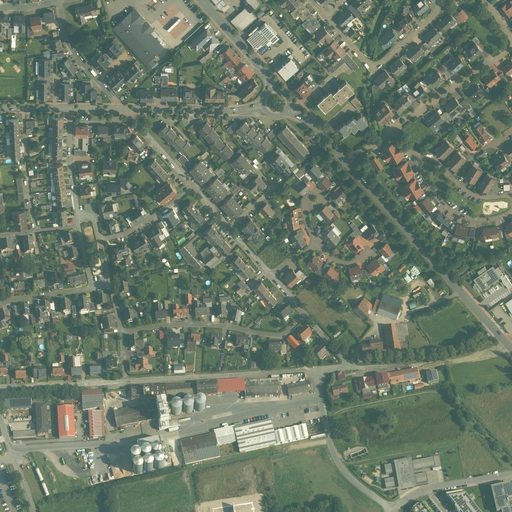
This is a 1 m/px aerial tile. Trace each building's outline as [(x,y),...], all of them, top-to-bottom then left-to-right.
[(211,0),(219,9),(225,3),(221,0),(211,0)] [(247,4),(245,6),(250,11),(259,3),(256,0),(243,0),(244,0),(247,4)] [(300,1),(299,0),(280,0),(284,4),(286,2),(288,5),(287,6),(291,10),(295,6),(300,1)] [(352,0),(363,13),(371,7),(368,4),(371,1),(370,0),(352,0)] [(422,0),(419,0),(413,6),(417,11),(418,10),(421,13),(419,14),(420,14),(428,6),(422,0)] [(511,8),(511,0),(510,0),(507,3),(506,3),(499,9),(506,18),(511,12),(511,10),(511,9),(511,8)] [(307,9),(300,1),(295,6),(296,7),(290,13),(291,12),(295,16),(297,14),(303,20),(306,18),(311,13),(310,13),(307,10),(307,9)] [(360,11),(352,3),(350,5),(355,11),(358,14),(360,11)] [(89,4),(79,6),(80,7),(75,8),(75,7),(76,11),(75,11),(76,13),(77,16),(79,22),(78,22),(79,23),(85,21),(84,21),(83,15),(91,13),(91,14),(92,13),(92,15),(100,13),(99,8),(91,10),(90,4),(89,4)] [(355,11),(350,5),(346,8),(347,9),(352,14),(355,11)] [(415,15),(406,5),(403,8),(408,14),(408,13),(412,17),(415,15)] [(245,6),(230,20),(240,32),(256,18),(250,11),(245,6)] [(53,9),(43,11),(44,16),(40,17),(41,23),(46,22),(55,20),(53,9)] [(347,9),(336,19),(342,25),(343,26),(346,23),(351,19),(354,17),(352,14),(347,9)] [(135,13),(132,10),(131,11),(130,11),(131,11),(117,24),(116,24),(113,28),(113,27),(112,28),(113,28),(117,32),(116,32),(117,33),(117,32),(121,37),(125,41),(129,45),(129,46),(133,50),(137,54),(137,55),(141,59),(145,63),(149,67),(149,68),(150,68),(150,67),(153,64),(154,64),(153,63),(153,64),(150,60),(154,56),(154,55),(159,51),(168,43),(140,13),(137,13),(135,15),(134,14),(135,13)] [(462,10),(457,15),(463,22),(468,17),(462,10)] [(311,13),(306,18),(307,19),(301,24),(302,23),(306,27),(308,25),(313,32),(312,33),(314,32),(322,25),(316,18),(315,19),(310,14),(311,13)] [(408,14),(397,23),(404,31),(406,31),(408,29),(408,27),(415,21),(412,17),(408,13),(408,14)] [(450,13),(440,22),(446,29),(450,27),(449,26),(456,20),(456,21),(457,20),(453,16),(450,13)] [(461,21),(456,14),(453,16),(457,20),(456,21),(459,23),(461,21)] [(8,15),(0,15),(0,34),(5,35),(5,24),(8,24),(8,15)] [(25,16),(14,15),(14,24),(19,24),(19,31),(24,31),(24,24),(25,24),(25,16)] [(39,16),(30,18),(32,26),(33,29),(33,28),(41,27),(41,23),(40,17),(39,16)] [(250,36),(247,38),(257,50),(265,43),(268,46),(271,43),(272,44),(279,39),(275,35),(277,33),(268,23),(266,24),(264,23),(259,27),(258,26),(248,34),(250,36)] [(327,30),(322,25),(314,32),(316,34),(313,37),(317,42),(321,39),(324,43),(325,42),(327,40),(325,38),(330,34),(329,33),(330,33),(330,32),(328,30),(327,30)] [(402,33),(396,27),(393,30),(398,36),(402,33)] [(434,27),(424,36),(427,40),(431,44),(430,44),(437,38),(441,35),(434,27)] [(211,34),(207,29),(207,28),(191,43),(196,48),(202,43),(206,47),(207,48),(209,50),(219,42),(211,34),(212,34),(211,34)] [(352,37),(357,31),(355,28),(349,34),(352,37)] [(391,29),(380,39),(381,39),(382,38),(385,42),(384,43),(387,46),(398,37),(391,29)] [(480,41),(475,36),(472,39),(476,43),(477,44),(480,41)] [(60,38),(51,40),(52,44),(53,50),(62,48),(60,38)] [(113,43),(106,49),(107,50),(112,55),(113,57),(116,54),(116,55),(118,53),(118,52),(120,50),(119,49),(116,45),(115,44),(117,42),(113,39),(111,41),(113,43)] [(335,39),(334,39),(330,43),(327,46),(328,48),(325,51),(325,52),(326,51),(329,54),(332,52),(336,57),(344,51),(343,50),(338,45),(333,40),(335,39)] [(431,44),(427,40),(423,44),(429,50),(433,46),(431,44)] [(416,43),(406,52),(410,56),(413,60),(413,59),(417,55),(418,56),(418,55),(422,52),(423,51),(420,47),(416,43)] [(476,43),(466,51),(470,55),(469,56),(470,57),(471,57),(473,59),(483,50),(477,44),(476,43)] [(429,50),(423,44),(420,47),(423,51),(422,52),(425,55),(429,51),(429,50)] [(229,46),(221,52),(221,53),(224,56),(223,57),(225,60),(226,61),(228,60),(229,61),(233,57),(231,55),(234,52),(229,46)] [(344,51),(336,57),(338,59),(346,52),(343,49),(343,50),(344,51)] [(211,50),(205,56),(207,59),(214,53),(211,50)] [(234,52),(231,55),(233,57),(229,61),(233,66),(240,59),(234,52)] [(338,59),(327,68),(331,73),(345,61),(354,71),(359,67),(346,52),(338,59)] [(103,54),(101,53),(97,57),(104,65),(107,63),(109,61),(107,59),(103,54)] [(465,62),(458,55),(449,63),(456,71),(465,62)] [(68,57),(60,63),(64,69),(73,63),(72,61),(71,62),(68,57)] [(104,65),(97,57),(92,61),(94,62),(98,68),(100,69),(102,67),(104,65)] [(406,66),(399,58),(390,67),(397,74),(406,66)] [(511,61),(511,60),(503,67),(508,72),(509,74),(510,74),(511,71),(511,61)] [(135,61),(130,66),(138,75),(143,70),(135,61)] [(73,63),(64,69),(68,75),(76,69),(73,65),(74,64),(73,63)] [(237,71),(234,73),(234,74),(238,78),(239,77),(243,81),(245,79),(246,79),(253,73),(245,64),(237,71)] [(130,66),(123,72),(120,69),(113,75),(121,84),(128,78),(131,81),(138,75),(130,66)] [(232,66),(230,69),(229,68),(227,70),(225,72),(227,75),(230,73),(235,69),(232,66)] [(454,72),(448,66),(446,69),(451,75),(454,72)] [(235,69),(230,73),(227,75),(229,78),(234,74),(234,73),(237,71),(235,69)] [(451,75),(446,69),(443,71),(448,77),(451,75)] [(438,70),(430,77),(428,75),(424,79),(429,84),(432,81),(436,85),(444,77),(438,70)] [(494,70),(484,78),(490,86),(500,78),(498,75),(494,70)] [(391,78),(385,71),(375,80),(376,82),(381,87),(382,87),(387,83),(389,85),(394,81),(391,78)] [(315,79),(309,73),(307,76),(308,77),(305,79),(308,82),(307,83),(308,85),(315,79)] [(121,84),(113,75),(108,80),(116,89),(121,84)] [(254,79),(239,92),(245,99),(256,89),(254,86),(257,83),(254,79)] [(304,80),(299,84),(292,90),(299,98),(306,92),(311,88),(308,85),(307,83),(304,80)] [(330,91),(325,95),(324,95),(322,97),(322,98),(317,102),(325,111),(338,99),(340,102),(353,90),(345,81),(340,86),(337,88),(338,88),(332,93),(330,91)] [(376,82),(372,86),(372,94),(381,87),(376,82)] [(412,91),(406,82),(402,86),(409,94),(412,91)] [(412,91),(417,97),(418,98),(426,91),(425,89),(421,85),(420,84),(416,88),(412,91)] [(475,84),(467,91),(471,96),(473,94),(475,97),(476,97),(478,96),(478,94),(481,92),(482,91),(479,89),(475,84)] [(176,86),(168,86),(168,88),(161,88),(161,98),(171,98),(171,99),(176,99),(176,88),(176,86)] [(215,86),(206,86),(205,99),(224,100),(224,95),(223,95),(223,91),(214,90),(215,86)] [(409,94),(402,86),(396,89),(402,95),(393,103),(400,110),(411,101),(412,102),(415,100),(409,94)] [(483,86),(479,89),(482,91),(481,92),(484,95),(488,92),(483,86)] [(50,89),(39,89),(39,97),(44,97),(49,97),(49,92),(50,89)] [(194,89),(183,89),(183,99),(194,99),(194,89)] [(152,91),(140,90),(140,99),(152,100),(152,91)] [(417,97),(412,91),(409,94),(415,100),(417,97)] [(363,106),(355,97),(350,101),(358,110),(363,106)] [(455,98),(445,106),(453,116),(453,115),(453,114),(455,112),(456,113),(463,107),(462,107),(459,103),(455,98)] [(464,99),(459,103),(462,107),(463,107),(464,105),(468,109),(471,106),(464,99)] [(393,113),(385,103),(375,112),(378,115),(376,117),(382,123),(381,123),(382,123),(393,113)] [(437,111),(427,120),(432,126),(434,124),(437,126),(444,120),(441,115),(437,111)] [(446,111),(443,114),(447,119),(448,121),(451,118),(446,111)] [(356,118),(354,115),(346,122),(345,122),(339,126),(339,127),(345,134),(351,128),(353,130),(359,125),(361,128),(367,122),(360,114),(356,118)] [(237,127),(235,129),(241,135),(242,134),(250,127),(245,121),(240,125),(237,127)] [(335,121),(330,125),(335,130),(339,127),(339,126),(335,121)] [(201,126),(198,128),(199,129),(199,128),(205,134),(204,135),(212,128),(206,122),(205,122),(201,126)] [(178,135),(170,126),(169,127),(166,123),(157,131),(161,136),(162,135),(169,143),(170,142),(178,135)] [(481,124),(475,127),(476,128),(475,129),(483,141),(489,136),(481,124)] [(88,125),(76,125),(76,136),(83,136),(88,136),(88,125)] [(108,126),(97,125),(97,134),(103,134),(108,134),(108,126)] [(309,151),(286,125),(280,130),(277,133),(300,159),(309,151)] [(128,126),(114,126),(114,134),(114,136),(125,137),(129,133),(132,130),(128,126)] [(250,127),(242,134),(248,141),(249,139),(257,132),(252,126),(250,127)] [(276,126),(267,134),(271,138),(277,133),(280,130),(276,126)] [(212,128),(204,135),(211,143),(210,144),(218,136),(219,135),(212,128)] [(257,132),(249,139),(255,146),(256,145),(264,137),(258,131),(257,132)] [(464,140),(458,133),(455,136),(461,143),(464,140)] [(179,134),(178,135),(170,142),(177,150),(179,149),(182,153),(190,145),(186,141),(185,142),(179,134)] [(144,144),(136,135),(129,141),(137,150),(144,144)] [(464,140),(472,149),(477,144),(472,139),(473,138),(470,135),(464,140)] [(225,144),(218,136),(210,144),(211,143),(213,146),(213,147),(217,151),(218,150),(222,155),(223,154),(225,157),(225,158),(233,151),(226,143),(225,144)] [(264,137),(256,145),(263,152),(272,143),(265,136),(264,137)] [(447,139),(436,150),(443,157),(454,147),(447,139)] [(396,143),(395,141),(382,148),(383,150),(382,150),(385,156),(384,156),(384,157),(384,156),(386,161),(387,160),(388,161),(389,161),(390,163),(403,156),(402,154),(402,153),(396,143)] [(29,149),(32,155),(41,152),(38,146),(29,149)] [(458,151),(448,162),(455,169),(466,158),(458,151)] [(504,154),(503,152),(500,154),(500,153),(498,155),(505,165),(509,162),(504,154)] [(241,153),(233,161),(237,166),(236,167),(246,159),(241,153)] [(280,153),(271,161),(271,162),(272,161),(276,166),(275,167),(284,159),(280,153)] [(192,164),(183,154),(178,158),(187,168),(192,164)] [(505,165),(498,155),(495,157),(496,157),(493,159),(500,169),(505,165)] [(168,174),(154,159),(147,165),(161,180),(168,174)] [(246,159),(236,167),(237,167),(238,166),(242,172),(248,167),(251,164),(246,159)] [(284,159),(275,167),(276,166),(281,171),(280,171),(280,172),(278,174),(281,177),(290,170),(286,166),(289,164),(284,159)] [(377,159),(372,162),(377,170),(382,167),(377,159)] [(403,163),(394,168),(395,170),(394,170),(399,179),(400,181),(410,175),(413,180),(415,179),(414,177),(415,176),(412,172),(413,172),(408,163),(405,159),(402,160),(403,163)] [(200,160),(190,169),(196,176),(206,167),(200,160)] [(482,169),(473,164),(465,176),(474,182),(482,169)] [(206,167),(196,176),(202,182),(212,173),(206,167)] [(252,172),(248,167),(243,171),(245,174),(245,173),(247,175),(247,176),(252,172)] [(312,177),(304,168),(301,170),(304,174),(309,179),(312,177)] [(496,178),(487,173),(479,185),(488,191),(496,178)] [(309,179),(304,174),(299,178),(302,181),(303,180),(306,183),(310,180),(309,179)] [(265,183),(258,175),(256,177),(251,181),(252,181),(255,183),(254,184),(255,185),(259,189),(265,183)] [(325,176),(318,183),(324,190),(328,186),(331,183),(325,176)] [(215,178),(205,187),(211,193),(221,185),(215,178)] [(415,179),(402,187),(403,188),(403,189),(408,197),(409,197),(410,199),(422,191),(421,189),(422,189),(416,180),(416,181),(415,179)] [(302,181),(296,186),(302,193),(309,186),(306,183),(303,180),(302,181)] [(168,182),(155,193),(163,203),(177,192),(175,190),(170,184),(168,182)] [(120,184),(107,184),(107,189),(107,193),(111,193),(111,194),(116,194),(116,193),(120,194),(120,189),(119,189),(119,187),(120,188),(120,184)] [(221,185),(211,193),(217,200),(227,191),(221,185)] [(90,186),(80,188),(81,196),(92,195),(90,186)] [(338,201),(346,194),(340,187),(332,193),(338,201)] [(66,196),(56,197),(52,197),(53,204),(67,202),(66,196)] [(231,196),(221,205),(222,204),(224,207),(223,207),(227,211),(237,202),(231,196)] [(426,196),(417,203),(421,208),(430,201),(426,196)] [(430,201),(421,208),(425,213),(429,210),(434,206),(430,201)] [(192,204),(190,202),(183,208),(190,216),(197,209),(195,207),(193,204),(192,204)] [(237,202),(227,211),(230,215),(231,215),(233,217),(232,217),(233,218),(243,209),(237,202)] [(105,203),(97,205),(100,215),(114,211),(113,211),(111,203),(112,203),(106,204),(105,203)] [(272,210),(267,203),(260,210),(267,218),(274,212),(272,210)] [(326,205),(319,212),(326,220),(333,214),(331,212),(326,205)] [(282,213),(276,206),(272,210),(274,212),(277,216),(282,213)] [(139,209),(130,215),(134,221),(143,215),(140,211),(139,209)] [(199,212),(197,209),(190,216),(192,219),(191,220),(191,224),(191,225),(195,230),(206,220),(199,212)] [(335,209),(331,212),(333,214),(337,218),(341,215),(335,209)] [(25,210),(14,211),(15,215),(13,216),(15,224),(16,224),(17,228),(27,227),(25,210)] [(429,210),(425,213),(423,215),(425,218),(426,218),(431,213),(429,210)] [(437,215),(433,219),(436,221),(435,222),(438,224),(445,215),(442,213),(440,211),(437,215)] [(431,213),(426,218),(431,222),(433,219),(437,215),(433,212),(431,213)] [(297,213),(290,214),(290,216),(286,216),(288,228),(298,226),(296,215),(298,215),(297,213)] [(447,217),(445,215),(438,224),(441,226),(441,225),(444,227),(450,219),(447,217)] [(110,220),(105,221),(105,222),(107,231),(115,229),(113,220),(110,220)] [(250,220),(242,227),(247,233),(246,234),(248,236),(249,235),(254,241),(258,238),(259,239),(264,234),(258,229),(258,228),(256,226),(250,220)] [(330,224),(323,230),(326,233),(331,229),(333,227),(330,224)] [(372,224),(363,232),(370,240),(376,235),(379,233),(379,232),(372,224)] [(459,225),(456,224),(453,235),(459,237),(463,225),(460,224),(459,225)] [(221,236),(211,225),(203,232),(213,243),(221,236)] [(466,226),(463,225),(459,237),(465,239),(469,228),(466,227),(466,226)] [(157,226),(149,232),(148,231),(148,232),(153,238),(151,239),(156,246),(158,245),(163,241),(159,235),(161,233),(157,226)] [(497,226),(493,227),(490,228),(492,237),(499,236),(498,230),(497,226)] [(493,227),(483,228),(484,233),(485,238),(492,237),(490,228),(493,227)] [(301,229),(293,230),(295,234),(297,238),(301,235),(304,234),(301,229)] [(331,229),(326,233),(322,237),(331,246),(339,239),(331,229)] [(382,229),(379,232),(379,233),(376,235),(381,240),(387,235),(382,229)] [(354,230),(350,233),(354,238),(355,237),(358,234),(354,230)] [(72,232),(63,234),(66,244),(66,246),(68,246),(73,244),(73,243),(74,243),(72,232)] [(301,235),(297,238),(295,234),(290,237),(297,248),(305,242),(301,235)] [(142,236),(131,242),(136,251),(137,251),(147,244),(148,244),(144,239),(142,235),(142,236)] [(387,235),(381,240),(385,244),(386,243),(391,239),(387,235)] [(231,247),(221,236),(214,243),(222,252),(224,254),(231,247)] [(354,238),(348,243),(355,252),(362,245),(355,237),(354,238)] [(32,239),(23,240),(25,254),(31,253),(31,250),(33,250),(32,239)] [(13,241),(0,242),(0,248),(1,253),(5,252),(14,251),(14,247),(15,247),(15,244),(13,244),(13,241)] [(123,246),(111,248),(112,254),(113,254),(114,259),(118,258),(118,259),(122,259),(123,264),(130,263),(128,254),(122,255),(121,249),(127,248),(126,242),(122,243),(123,246)] [(222,252),(214,243),(209,247),(211,250),(217,257),(222,252)] [(385,244),(379,249),(386,256),(393,250),(386,243),(385,244)] [(158,245),(156,246),(153,247),(157,254),(162,251),(158,245)] [(208,245),(200,252),(203,256),(211,250),(209,247),(208,245)] [(195,259),(183,246),(179,249),(188,264),(190,264),(195,259)] [(76,250),(68,252),(70,262),(78,260),(76,250)] [(203,256),(202,258),(208,265),(217,257),(211,250),(203,256)] [(217,257),(208,265),(212,269),(225,257),(226,256),(224,254),(222,252),(217,257)] [(238,255),(231,262),(234,265),(238,269),(245,263),(238,255)] [(322,262),(314,255),(308,262),(316,269),(319,266),(322,262)] [(381,255),(376,259),(381,264),(385,260),(381,255)] [(376,259),(375,258),(367,266),(374,274),(375,273),(376,275),(379,272),(377,271),(381,268),(382,269),(384,268),(381,264),(376,259)] [(245,263),(238,269),(245,277),(251,271),(245,263)] [(331,267),(326,263),(323,269),(322,270),(325,272),(330,267),(331,267)] [(418,264),(415,266),(419,272),(423,270),(418,264)] [(359,265),(349,268),(352,278),(356,277),(356,278),(362,276),(360,270),(359,265)] [(319,266),(316,269),(314,271),(320,276),(322,270),(323,269),(319,266)] [(493,266),(474,279),(482,290),(501,277),(495,269),(493,266)] [(330,267),(325,272),(324,275),(331,281),(332,280),(335,282),(338,277),(336,275),(338,273),(330,267)] [(504,276),(498,267),(495,269),(501,277),(502,279),(503,282),(503,283),(504,284),(506,285),(509,289),(511,286),(511,285),(505,275),(504,276)] [(293,270),(289,273),(288,272),(286,275),(287,275),(284,278),(290,285),(299,277),(302,280),(306,277),(299,269),(295,273),(293,270)] [(366,269),(360,270),(362,276),(362,277),(371,274),(366,269)] [(49,275),(52,286),(61,283),(58,272),(49,275)] [(82,274),(72,276),(72,277),(69,278),(70,285),(74,284),(74,285),(84,283),(82,274)] [(427,280),(432,286),(437,282),(432,276),(427,280)] [(21,278),(16,279),(16,278),(8,279),(9,286),(10,289),(11,288),(14,288),(15,292),(24,290),(23,281),(23,280),(22,280),(21,278)] [(43,279),(33,281),(34,289),(44,288),(43,279)] [(247,286),(241,279),(237,283),(240,287),(242,290),(247,286)] [(269,291),(261,282),(254,287),(262,296),(269,291)] [(127,284),(118,286),(120,294),(119,294),(120,299),(125,298),(124,294),(130,293),(130,289),(128,289),(127,284)] [(247,286),(242,290),(245,293),(247,294),(251,290),(247,286)] [(269,291),(262,296),(267,303),(266,303),(269,306),(277,300),(269,291)] [(106,296),(97,297),(98,300),(96,300),(96,306),(98,306),(99,306),(107,305),(106,296)] [(364,297),(352,309),(362,319),(374,307),(364,297)] [(87,298),(77,299),(79,312),(89,311),(88,305),(87,299),(87,298)] [(400,307),(381,299),(376,311),(396,318),(400,307)] [(69,301),(60,302),(61,308),(60,308),(61,313),(65,312),(70,312),(69,301)] [(49,303),(40,304),(41,306),(36,306),(37,320),(43,319),(43,314),(50,313),(49,303)] [(199,304),(194,304),(195,317),(200,317),(200,316),(206,316),(205,307),(199,308),(199,304)] [(241,313),(233,305),(231,304),(230,308),(231,308),(231,311),(232,311),(230,321),(239,323),(241,313)] [(28,306),(14,308),(16,318),(21,317),(29,316),(28,306)] [(159,306),(154,306),(156,320),(166,319),(165,311),(160,311),(159,306)] [(285,306),(277,313),(283,320),(287,316),(289,317),(292,314),(285,306)] [(225,307),(216,308),(217,318),(226,317),(225,307)] [(187,309),(173,310),(174,319),(188,317),(187,309)] [(7,310),(0,312),(0,318),(1,322),(10,320),(7,310)] [(132,312),(124,314),(126,323),(134,321),(132,312)] [(112,317),(101,320),(103,331),(112,329),(114,329),(112,317)] [(406,325),(396,327),(399,343),(404,342),(403,337),(408,336),(406,325)] [(396,327),(383,328),(387,354),(400,352),(399,343),(396,327)] [(305,328),(297,335),(303,342),(311,335),(305,328)] [(170,336),(166,336),(167,348),(180,347),(179,336),(176,336),(175,334),(170,334),(170,336)] [(200,334),(191,334),(190,342),(199,342),(200,334)] [(222,336),(207,335),(207,339),(211,339),(211,344),(215,344),(217,344),(221,344),(222,336)] [(247,338),(237,337),(236,345),(237,345),(237,346),(237,347),(240,347),(241,346),(246,346),(247,341),(247,338)] [(299,346),(291,337),(287,341),(295,350),(299,346)] [(138,338),(130,338),(130,349),(139,348),(140,349),(143,349),(144,348),(144,345),(143,344),(142,339),(138,339),(138,338)] [(195,342),(190,342),(187,342),(187,344),(187,351),(191,351),(192,352),(194,352),(195,351),(195,342)] [(280,342),(269,343),(269,352),(281,352),(281,346),(280,342)] [(380,342),(369,344),(370,348),(371,353),(382,351),(380,342)] [(317,345),(311,351),(314,353),(320,348),(317,345)] [(314,353),(313,354),(319,361),(327,354),(321,347),(320,348),(314,353)] [(368,347),(363,347),(361,349),(363,357),(371,356),(371,353),(370,348),(368,348),(368,347)] [(81,365),(77,366),(76,362),(76,359),(68,360),(69,369),(71,369),(71,376),(81,375),(81,365)] [(106,360),(105,360),(106,368),(107,368),(107,370),(111,370),(111,368),(116,368),(116,359),(106,360)] [(147,361),(138,361),(138,365),(139,371),(139,372),(147,371),(147,361)] [(40,365),(33,366),(33,369),(34,378),(39,378),(39,377),(45,377),(45,368),(40,368),(40,365)] [(100,365),(89,366),(90,375),(90,376),(94,375),(94,374),(100,374),(100,365)] [(62,368),(52,368),(53,373),(51,373),(51,377),(53,377),(63,376),(62,368)] [(25,370),(15,371),(16,379),(25,379),(25,370)] [(415,372),(391,377),(392,384),(417,379),(415,372)] [(426,375),(428,384),(437,382),(435,373),(426,375)] [(371,380),(366,381),(366,380),(359,381),(358,380),(356,381),(355,382),(356,385),(358,386),(358,387),(357,389),(357,393),(359,394),(362,393),(362,397),(373,395),(372,392),(388,389),(387,386),(387,385),(387,384),(390,383),(390,384),(392,384),(391,377),(390,375),(386,376),(371,379),(371,380)] [(216,384),(196,385),(197,397),(244,394),(244,382),(244,380),(216,382),(216,384)] [(244,382),(244,394),(245,397),(280,395),(279,380),(244,382)] [(310,381),(286,387),(289,397),(312,391),(310,381)] [(196,385),(165,387),(165,389),(166,399),(197,397),(196,385)] [(345,387),(332,390),(334,396),(347,393),(345,387)] [(165,389),(131,391),(131,401),(143,400),(149,400),(166,399),(165,389)] [(102,391),(82,392),(81,392),(83,411),(103,407),(102,391)] [(31,401),(5,402),(5,411),(31,410),(31,401)] [(205,408),(205,406),(205,404),(203,402),(202,401),(199,401),(197,401),(196,402),(194,404),(194,407),(194,409),(196,410),(198,412),(200,412),(202,412),(204,410),(205,408)] [(153,405),(113,412),(117,428),(156,420),(156,419),(159,419),(160,424),(168,422),(165,408),(165,407),(165,406),(164,403),(153,405)] [(193,410),(193,408),(193,406),(192,404),(190,403),(188,403),(185,403),(184,404),(182,406),(182,408),(183,411),(184,412),(186,414),(188,414),(190,413),(192,412),(193,410)] [(46,405),(35,405),(37,435),(48,434),(46,405)] [(181,412),(182,410),(181,408),(180,406),(178,405),(176,405),(174,405),(172,406),(171,408),(170,410),(171,413),(172,414),(174,416),(176,416),(178,415),(180,414),(181,412)] [(73,408),(57,409),(59,439),(75,438),(73,408)] [(100,412),(88,413),(90,438),(102,438),(100,412)] [(271,421),(234,429),(237,442),(240,454),(277,446),(274,432),(275,432),(274,427),(273,428),(271,421)] [(306,425),(275,432),(274,432),(277,446),(308,439),(306,425)] [(224,427),(224,429),(213,431),(215,438),(217,447),(237,442),(234,429),(234,427),(229,428),(227,426),(224,427)] [(215,438),(181,446),(180,442),(185,466),(220,458),(217,447),(215,438)] [(161,440),(137,445),(138,453),(163,447),(161,440)] [(414,470),(435,466),(434,457),(412,461),(412,457),(394,460),(394,463),(384,465),(386,474),(396,472),(396,477),(384,479),(386,488),(398,486),(398,488),(416,485),(416,483),(428,482),(426,472),(415,474),(414,470)] [(511,511),(511,487),(511,485),(492,489),(496,511),(511,511)] [(478,511),(464,493),(446,496),(456,508),(455,509),(457,511),(478,511)] [(428,511),(421,503),(411,511),(410,511),(428,511)]
